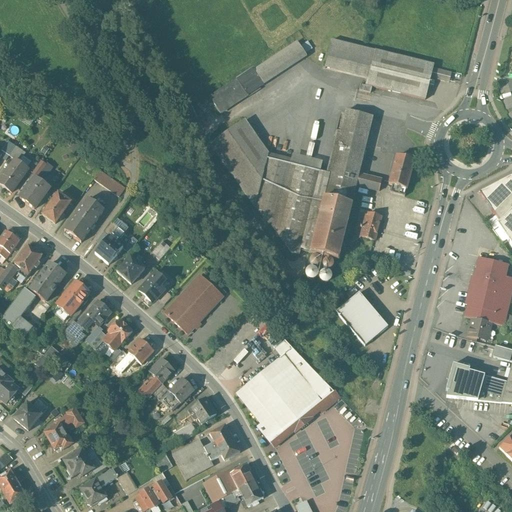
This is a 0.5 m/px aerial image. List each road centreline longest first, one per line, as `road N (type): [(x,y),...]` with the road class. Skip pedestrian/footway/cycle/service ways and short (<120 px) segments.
road 1 (residential): [(288,511),(216,389),(115,293),(0,206)]
road 2 (secondary): [(457,170),(401,387)]
road 3 (residential): [(401,387),(511,477)]
road 4 (secondary): [(401,387),(368,511)]
